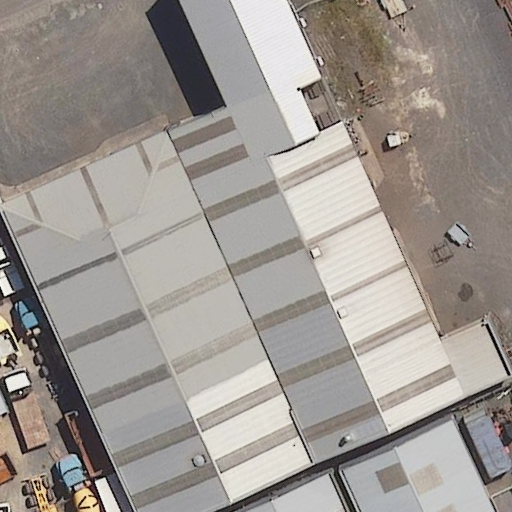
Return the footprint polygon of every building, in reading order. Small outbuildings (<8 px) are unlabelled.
[(204,0),(259,122),(356,79),(320,0),(204,0)] [(178,86),(12,160),(159,489),(164,486),(476,348),(356,79),(259,122),(205,146),(178,86)] [(0,377),(15,370),(0,337),(0,377)] [(511,511),(511,427),(476,348),(340,408),(386,511),(511,511)] [(386,511),(340,408),(164,486),(176,511),(386,511)]
